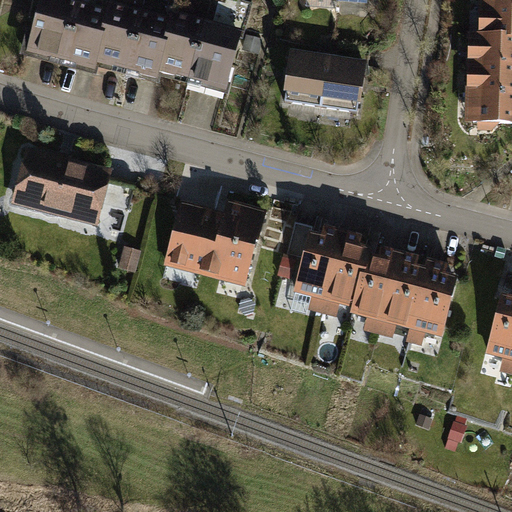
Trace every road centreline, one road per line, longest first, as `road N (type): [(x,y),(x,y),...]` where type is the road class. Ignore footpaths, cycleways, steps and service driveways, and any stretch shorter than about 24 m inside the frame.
road 1 (residential): [(388,202),(0,95)]
road 2 (residential): [(420,0),(388,202)]
road 3 (residential): [(511,232),(388,202)]
